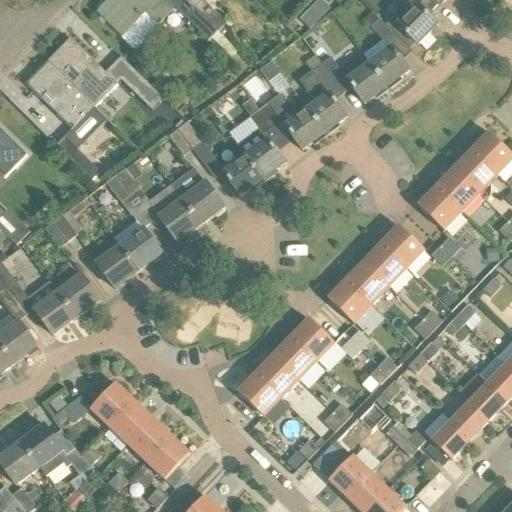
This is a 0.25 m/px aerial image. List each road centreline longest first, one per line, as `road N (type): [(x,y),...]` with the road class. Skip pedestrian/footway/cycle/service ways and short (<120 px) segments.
road 1 (residential): [(348,141),(474,46),(497,44),(511,53)]
road 2 (residential): [(125,337),(141,296),(162,278),(260,228)]
road 3 (residential): [(0,401),(30,390),(70,353),(125,337)]
road 4 (residential): [(217,427),(196,385),(147,366),(125,337)]
road 5 (residential): [(260,228),(287,213),(304,172),(348,141)]
road 6 (residential): [(304,511),(217,427)]
